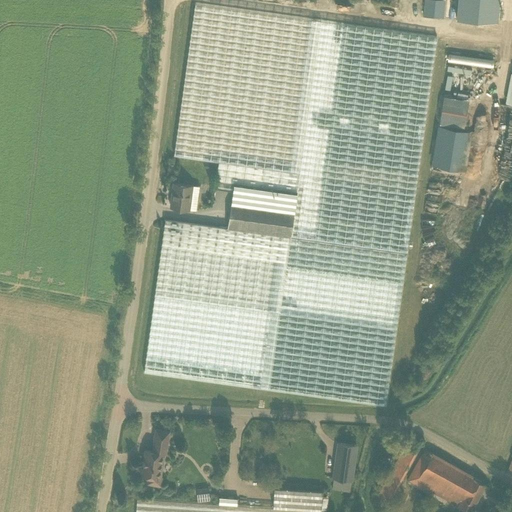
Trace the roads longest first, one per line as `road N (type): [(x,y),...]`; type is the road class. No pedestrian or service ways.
road 1 (unclassified): [(511,479),(388,418),(117,403)]
road 2 (unclassified): [(117,403),(169,0)]
